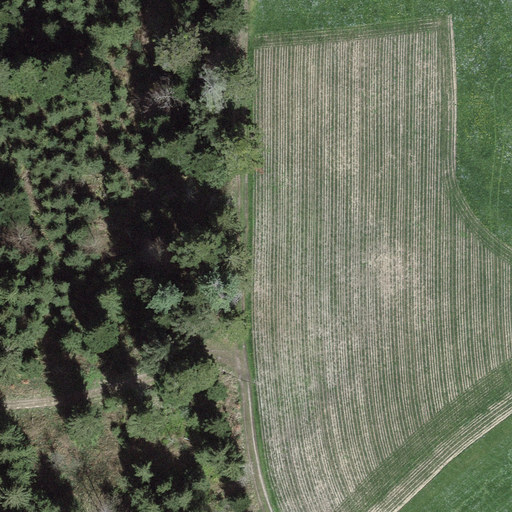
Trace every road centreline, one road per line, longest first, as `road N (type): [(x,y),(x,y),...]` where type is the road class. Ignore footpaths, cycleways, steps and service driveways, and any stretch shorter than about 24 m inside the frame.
road 1 (track): [(267,511),(238,330),(241,0)]
road 2 (track): [(0,407),(242,361)]
